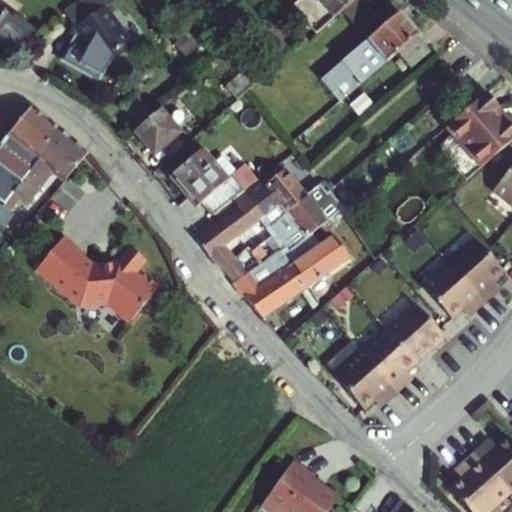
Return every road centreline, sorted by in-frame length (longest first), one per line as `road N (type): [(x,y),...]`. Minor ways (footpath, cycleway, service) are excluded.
road 1 (residential): [(384,465),(278,357),(91,126),(45,95),(0,79)]
road 2 (residential): [(511,340),(384,465)]
